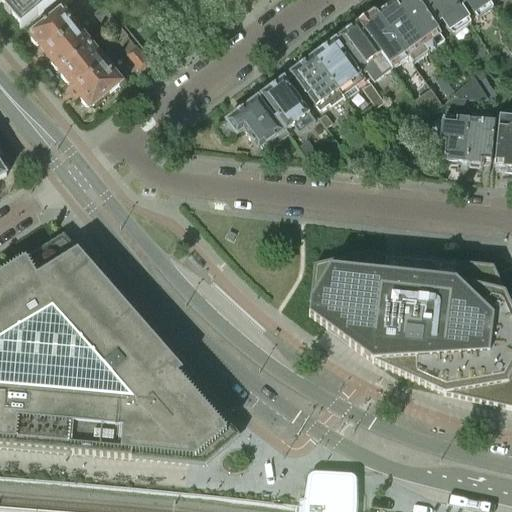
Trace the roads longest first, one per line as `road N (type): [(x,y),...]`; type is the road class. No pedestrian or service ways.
road 1 (residential): [(511,219),(155,180),(119,146)]
road 2 (primary): [(179,300),(272,399),(318,432),(406,472),(511,500)]
road 3 (primary): [(511,465),(340,408),(260,362),(179,300)]
road 4 (residential): [(317,0),(119,146)]
road 5 (primary): [(179,300),(74,179)]
